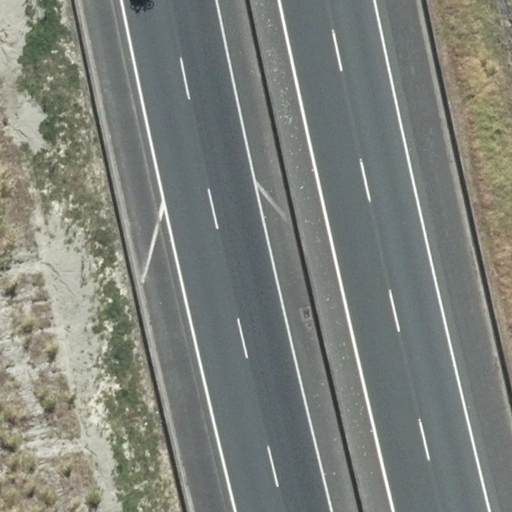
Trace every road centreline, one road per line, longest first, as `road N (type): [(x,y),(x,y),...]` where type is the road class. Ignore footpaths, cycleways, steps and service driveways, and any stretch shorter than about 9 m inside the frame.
road 1 (motorway): [(330,0),(443,511)]
road 2 (motorway): [(281,511),(172,0)]
